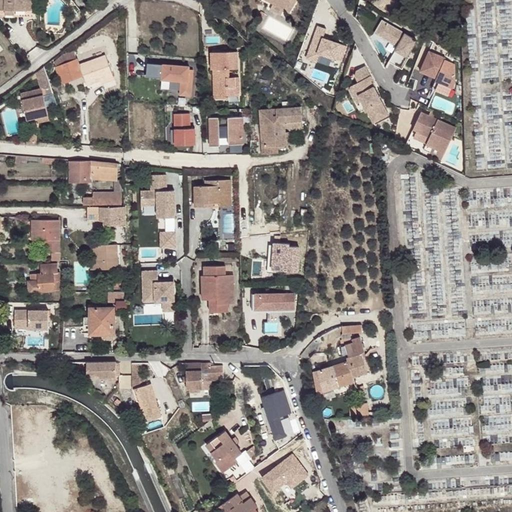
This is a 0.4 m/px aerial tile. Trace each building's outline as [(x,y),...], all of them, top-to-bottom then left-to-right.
[(32,0),(23,0),(23,9),(13,9),(12,12),(5,12),(5,9),(0,9),(0,16),(6,16),(32,16),(32,0)] [(4,0),(5,9),(5,12),(12,12),(13,9),(23,9),(23,0),(4,0)] [(283,4),(276,0),(271,0),(269,3),(280,9),(283,4)] [(418,37),(384,17),(380,24),(384,33),(399,42),(391,58),(404,66),(411,54),(409,53),(418,37)] [(328,27),(320,24),(308,56),(318,60),(321,52),(333,57),(343,60),(348,45),(324,36),(328,27)] [(457,80),(457,62),(447,58),(448,56),(431,49),(422,70),(438,77),(437,79),(455,87),(457,80)] [(54,61),(56,67),(77,59),(74,51),(62,55),(54,61)] [(237,68),(237,52),(213,52),(213,69),(214,69),(214,74),(216,74),(216,92),(225,92),(226,95),(236,96),(236,91),(240,92),(240,78),(228,78),(228,68),(237,68)] [(321,52),(318,60),(330,64),(333,57),(321,52)] [(79,65),(82,75),(85,85),(110,75),(104,56),(79,65)] [(77,59),(56,67),(61,83),(82,75),(79,65),(77,59)] [(189,65),(147,62),(146,75),(161,76),(162,78),(170,79),(181,80),(180,93),(190,94),(193,68),(189,68),(189,65)] [(390,113),(373,79),(375,79),(367,64),(358,69),(357,74),(360,80),(356,82),(364,99),(375,121),(390,113)] [(44,67),(35,74),(41,90),(42,90),(43,96),(46,108),(58,103),(44,67)] [(170,79),(162,78),(161,87),(170,87),(170,79)] [(52,83),(57,96),(59,96),(59,93),(60,92),(57,81),(52,83)] [(364,99),(356,82),(353,84),(352,87),(359,101),(364,99)] [(42,90),(41,90),(20,96),(22,101),(43,96),(42,90)] [(48,115),(46,108),(43,96),(22,101),(27,121),(48,115)] [(286,142),(284,120),(301,118),(300,103),(258,106),(260,134),(263,134),(264,144),(277,143),(286,142)] [(431,114),(423,110),(415,127),(431,135),(428,142),(447,151),(458,126),(435,116),(431,114)] [(190,112),(175,112),(175,143),(195,143),(195,127),(190,127),(190,112)] [(50,121),(48,115),(27,121),(28,126),(50,121)] [(243,143),(243,115),(210,115),(210,144),(219,144),(219,136),(228,136),(228,143),(243,143)] [(290,142),(289,124),(301,123),(301,118),(284,120),(286,142),(290,142)] [(428,142),(431,135),(415,127),(408,144),(424,152),(428,142)] [(18,138),(19,142),(36,143),(37,133),(18,138)] [(278,150),(277,143),(264,144),(263,134),(260,134),(261,151),(278,150)] [(121,164),(70,161),(69,182),(90,182),(91,179),(99,179),(100,173),(117,174),(120,174),(121,164)] [(151,182),(166,182),(166,174),(151,174),(151,182)] [(194,184),(194,202),(203,202),(203,206),(213,205),(212,198),(220,198),(220,200),(230,200),(230,178),(210,178),(210,183),(205,184),(194,184)] [(151,190),(166,190),(166,182),(151,182),(151,190)] [(151,190),(140,190),(140,204),(143,204),(154,204),(157,204),(157,217),(174,217),(174,190),(170,190),(170,192),(166,193),(166,190),(151,190)] [(89,206),(122,206),(122,193),(115,193),(99,192),(99,198),(89,198),(89,206)] [(154,204),(143,204),(143,215),(155,215),(154,204)] [(90,215),(99,214),(99,216),(101,216),(102,222),(104,222),(104,227),(126,227),(125,209),(122,210),(121,208),(111,209),(111,207),(90,208),(90,215)] [(31,231),(36,231),(36,241),(45,241),(45,245),(50,245),(50,252),(52,252),(52,261),(61,261),(61,253),(60,240),(59,220),(56,220),(36,220),(32,220),(31,231)] [(176,231),(162,231),(161,246),(176,246),(176,231)] [(98,245),(98,269),(119,269),(118,245),(98,245)] [(274,246),(271,271),(298,273),(300,248),(274,246)] [(41,265),(42,273),(55,273),(56,291),(63,290),(61,272),(58,272),(58,264),(41,265)] [(199,274),(200,290),(214,289),(214,311),(226,311),(226,302),(232,302),(231,273),(223,273),(223,264),(202,264),(202,274),(199,274)] [(158,270),(142,270),(143,301),(163,300),(163,310),(174,310),(173,278),(163,278),(164,281),(158,281),(158,278),(158,270)] [(42,273),(38,273),(38,280),(31,280),(28,281),(29,293),(56,291),(55,273),(42,273)] [(110,280),(110,288),(122,288),(122,280),(110,280)] [(214,289),(200,290),(200,297),(207,298),(207,311),(214,311),(214,289)] [(294,308),(294,292),(250,292),(250,308),(266,308),(266,321),(276,321),(280,321),(280,308),(294,308)] [(101,334),(114,333),(113,308),(90,308),(90,317),(90,324),(90,333),(101,334)] [(14,328),(47,328),(47,310),(14,310),(14,328)] [(341,326),(343,334),(362,332),(361,324),(341,326)] [(339,340),(342,356),(365,352),(359,335),(351,338),(351,339),(339,340)] [(310,372),(317,393),(354,380),(352,373),(367,369),(362,353),(347,358),(347,361),(310,372)] [(116,361),(87,361),(88,374),(98,374),(99,376),(108,376),(108,380),(117,380),(119,379),(119,375),(119,362),(116,363),(116,361)] [(145,386),(145,361),(135,362),(134,389),(139,388),(145,386)] [(187,380),(187,388),(189,388),(200,388),(202,388),(212,388),(212,380),(212,376),(211,365),(211,361),(186,362),(187,375),(187,376),(187,380)] [(152,384),(145,386),(139,388),(145,406),(147,414),(149,421),(162,417),(152,384)] [(139,388),(134,389),(139,408),(145,406),(139,388)] [(261,397),(269,420),(279,416),(291,412),(283,390),(261,397)] [(351,416),(369,414),(368,403),(350,404),(351,416)] [(141,416),(142,416),(147,414),(145,406),(139,408),(138,408),(141,416)] [(269,420),(275,439),(286,436),(279,416),(269,420)] [(225,429),(206,442),(217,459),(221,456),(228,466),(237,459),(235,455),(241,451),(235,442),(231,437),(225,429)] [(255,446),(247,451),(252,457),(255,454),(255,446)] [(291,454),(259,477),(270,491),(284,480),(289,487),(306,475),(291,454)] [(217,459),(216,459),(223,469),(228,466),(221,456),(217,459)] [(251,495),(244,486),(237,491),(244,499),(251,495)] [(216,506),(220,511),(222,511),(232,506),(236,511),(235,511),(258,511),(254,506),(257,504),(251,495),(244,499),(237,491),(216,506)]
